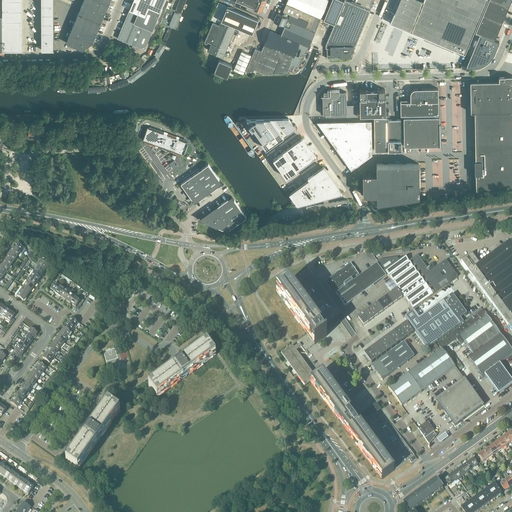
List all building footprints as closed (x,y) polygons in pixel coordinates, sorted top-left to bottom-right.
[(23,10),(22,0),(2,0),(2,10),(23,10)] [(97,0),(94,8),(105,13),(109,3),(101,0),(97,0)] [(118,38),(141,48),(146,45),(165,0),(133,0),(131,6),(130,8),(118,38)] [(186,0),(179,0),(175,11),(181,13),(186,0)] [(225,0),(235,4),(236,0),(237,0),(253,7),(253,8),(261,12),(266,0),(225,0)] [(321,18),(323,12),(325,13),(326,10),(324,9),(326,5),(314,0),(302,0),(302,1),(300,0),(287,0),(286,4),(309,13),(321,18)] [(344,0),(344,1),(342,0),(331,0),(323,20),(334,24),(326,45),(326,48),(327,48),(327,58),(344,57),(345,57),(346,57),(347,57),(348,56),(349,56),(350,55),(351,54),(352,53),(353,52),(353,51),(370,10),(364,8),(362,12),(354,8),(356,4),(351,3),(345,0),(344,0)] [(395,11),(390,23),(411,31),(465,54),(487,0),(423,0),(424,1),(421,7),(418,14),(416,20),(395,11)] [(403,0),(399,0),(398,5),(418,14),(421,7),(403,0)] [(509,6),(494,0),(488,0),(486,6),(505,14),(508,6),(509,6)] [(94,8),(82,3),(78,13),(90,18),(94,8)] [(306,20),(309,13),(286,4),(283,10),(285,11),(290,13),(306,20)] [(54,14),(54,5),(42,5),(42,14),(54,14)] [(398,5),(395,11),(416,20),(418,14),(398,5)] [(486,6),(483,15),(502,23),(502,22),(505,14),(486,6)] [(90,18),(101,22),(105,13),(94,8),(90,18)] [(2,10),(2,21),(23,20),(23,10),(2,10)] [(285,26),(284,26),(285,26),(290,13),(285,11),(283,15),(277,13),(274,21),(285,26)] [(170,27),(175,29),(181,14),(175,12),(170,23),(169,26),(170,27)] [(90,18),(78,13),(74,23),(86,27),(90,18)] [(320,18),(321,18),(309,13),(306,20),(290,13),(285,26),(284,26),(281,35),(294,40),(309,47),(321,19),(322,19),(320,18)] [(54,23),(54,14),(42,14),(42,23),(54,23)] [(502,23),(483,15),(479,23),(498,31),(502,23)] [(86,27),(97,32),(101,22),(90,18),(86,27)] [(23,51),(23,20),(2,21),(3,51),(23,51)] [(54,32),(54,23),(42,23),(42,32),(54,32)] [(86,27),(74,23),(70,32),(82,37),(86,27)] [(480,33),(485,36),(495,40),(495,39),(498,31),(479,23),(475,32),(480,33)] [(82,37),(93,42),(97,32),(86,27),(82,37)] [(168,28),(162,43),(165,45),(172,29),(168,28),(168,29),(168,28)] [(270,30),(264,44),(290,55),(292,51),(290,50),(294,40),(281,35),(270,30)] [(54,50),(54,32),(42,32),(42,50),(54,50)] [(82,37),(70,32),(66,42),(77,47),(82,37)] [(480,33),(467,65),(466,67),(473,67),(474,67),(475,67),(478,66),(481,65),(483,64),(486,63),(488,61),(490,59),(492,57),(493,55),(495,52),(499,41),(495,40),(485,36),(480,33)] [(93,42),(82,37),(77,47),(83,49),(93,42)] [(290,55),(293,56),(290,63),(291,63),(288,69),(292,71),(293,68),(295,69),(302,63),(308,47),(309,47),(294,40),(290,50),(292,51),(290,55)] [(255,48),(246,71),(252,72),(254,70),(265,74),(272,73),(287,72),(288,69),(291,63),(290,63),(293,56),(290,55),(264,44),(263,48),(262,48),(261,49),(262,49),(261,51),(255,48)] [(159,58),(166,48),(161,45),(155,55),(159,58)] [(147,65),(142,69),(145,73),(159,60),(156,57),(149,63),(149,62),(147,64),(147,65)] [(131,83),(144,74),(141,69),(128,79),(131,82),(131,83)] [(494,81),(474,81),(474,87),(475,111),(511,110),(511,75),(499,76),(499,81),(495,81),(494,81)] [(128,80),(108,87),(110,91),(129,84),(128,80)] [(410,94),(411,102),(401,102),(401,100),(401,115),(439,114),(438,88),(416,89),(415,89),(414,89),(413,89),(413,90),(412,90),(412,91),(411,91),(411,92),(411,93),(410,93),(410,94)] [(324,96),(321,96),(323,96),(323,114),(326,114),(326,116),(347,115),(358,115),(358,108),(347,108),(347,92),(339,92),(339,90),(330,90),(330,89),(328,89),(328,92),(325,92),(325,91),(324,91),(324,96)] [(360,90),(360,95),(360,96),(361,96),(361,98),(360,98),(360,102),(360,113),(360,115),(373,115),(373,90),(367,90),(366,90),(366,89),(365,89),(361,89),(360,89),(360,90)] [(379,90),(373,90),(373,115),(386,115),(386,113),(387,113),(390,113),(389,110),(386,110),(386,98),(385,98),(385,96),(385,95),(386,95),(386,94),(385,90),(385,89),(384,89),(380,89),(379,89),(379,90)] [(511,110),(475,111),(475,112),(475,127),(475,160),(474,160),(474,161),(476,161),(476,165),(476,173),(475,173),(475,174),(476,174),(476,186),(476,192),(506,188),(506,187),(511,186),(511,110)] [(401,139),(401,119),(388,119),(388,116),(374,116),(375,150),(384,150),(401,149),(401,139)] [(404,145),(404,146),(440,145),(440,116),(437,116),(404,117),(404,145)] [(250,118),(247,117),(251,123),(249,125),(266,149),(296,128),(294,125),(291,121),(289,118),(250,118)] [(372,120),(317,121),(351,169),(372,154),(372,120)] [(138,143),(134,145),(148,164),(149,163),(150,162),(153,161),(165,177),(166,176),(169,181),(174,182),(196,165),(198,167),(199,168),(205,164),(202,161),(203,156),(190,139),(186,138),(183,140),(179,138),(179,137),(177,136),(176,137),(170,135),(163,125),(158,124),(152,129),(148,127),(145,133),(141,137),(140,141),(138,143)] [(43,129),(29,130),(29,138),(43,138),(43,129)] [(303,137),(273,159),(287,178),(316,156),(303,137)] [(376,164),(377,173),(363,173),(363,195),(377,194),(377,203),(420,196),(419,163),(376,164)] [(195,203),(222,183),(208,164),(181,183),(195,203)] [(309,180),(289,194),(297,205),(343,194),(338,188),(324,166),(308,178),(309,180)] [(218,206),(204,216),(203,217),(203,218),(203,220),(223,229),(224,228),(226,231),(229,229),(247,217),(232,196),(218,206)] [(347,199),(329,202),(306,206),(308,218),(349,211),(348,210),(349,210),(349,206),(348,203),(347,203),(347,199)] [(469,257),(462,262),(486,296),(508,326),(511,322),(511,243),(510,241),(479,263),(474,258),(472,259),(469,257)] [(17,243),(13,248),(20,253),(22,254),(25,249),(24,248),(17,243)] [(13,248),(9,254),(16,258),(20,253),(13,248)] [(9,254),(6,258),(13,263),(16,258),(9,254)] [(381,266),(380,266),(387,275),(413,310),(458,277),(458,276),(458,277),(446,260),(429,272),(428,271),(429,271),(429,270),(430,269),(429,268),(428,269),(425,266),(424,266),(421,262),(422,261),(417,255),(409,262),(405,257),(399,261),(397,258),(380,260),(381,266)] [(6,259),(2,263),(9,268),(13,263),(6,258),(6,259)] [(42,261),(38,266),(45,271),(49,266),(42,261)] [(2,264),(0,266),(0,269),(6,273),(9,268),(2,263),(2,264)] [(336,290),(356,276),(358,275),(350,263),(325,282),(333,293),(336,290)] [(356,276),(336,290),(338,292),(336,294),(345,306),(386,276),(377,264),(358,278),(356,276)] [(38,266),(35,271),(42,276),(45,271),(38,266)] [(281,289),(276,293),(277,293),(306,332),(307,335),(315,345),(327,336),(326,336),(325,334),(336,325),(333,321),(337,318),(351,338),(356,334),(348,323),(336,307),(309,270),(309,269),(308,270),(291,283),(289,283),(289,284),(281,289)] [(35,271),(31,276),(38,281),(42,276),(35,271)] [(31,276),(28,281),(35,286),(38,281),(31,276)] [(28,281),(24,286),(31,291),(35,286),(28,281)] [(55,283),(50,290),(56,294),(61,287),(55,283)] [(24,286),(20,292),(27,296),(31,291),(24,286)] [(61,287),(56,294),(61,297),(66,290),(61,287)] [(398,301),(403,297),(397,289),(392,293),(398,301)] [(66,290),(61,297),(66,301),(71,294),(66,290)] [(20,292),(17,297),(24,302),(27,296),(20,292)] [(398,301),(392,293),(387,296),(393,305),(398,301)] [(71,294),(66,301),(70,304),(75,297),(71,294)] [(467,314),(452,295),(419,318),(414,311),(404,318),(430,353),(438,348),(435,344),(463,323),(460,319),(467,314)] [(387,296),(382,300),(388,308),(393,305),(387,296)] [(75,297),(70,304),(71,304),(76,308),(78,304),(81,306),(84,301),(82,299),(81,301),(76,297),(75,297)] [(388,308),(382,300),(377,303),(383,312),(388,308)] [(383,312),(377,303),(372,307),(378,315),(383,312)] [(378,315),(372,307),(367,311),(373,319),(378,315)] [(0,317),(1,318),(2,317),(4,319),(9,312),(5,308),(4,308),(0,314),(0,317)] [(437,344),(441,349),(442,349),(456,339),(460,345),(464,342),(473,354),(485,345),(500,335),(482,311),(480,308),(465,319),(467,322),(437,344)] [(373,319),(367,311),(363,314),(368,322),(373,319)] [(9,312),(4,319),(5,319),(7,320),(9,322),(9,323),(8,324),(11,326),(14,321),(12,319),(15,315),(10,312),(9,312)] [(363,314),(357,318),(363,326),(368,322),(363,314)] [(69,321),(68,323),(75,328),(78,323),(72,319),(71,318),(70,318),(68,321),(69,321)] [(66,326),(64,328),(71,333),(75,328),(68,323),(67,323),(65,326),(66,326)] [(407,338),(414,333),(406,323),(400,328),(407,338)] [(62,331),(60,333),(67,338),(71,333),(64,328),(63,328),(61,331),(62,331)] [(403,341),(407,338),(400,328),(396,330),(393,333),(400,343),(403,341)] [(30,329),(26,334),(33,339),(37,334),(30,329)] [(58,336),(57,338),(64,343),(67,338),(60,333),(58,336)] [(395,346),(400,343),(393,333),(388,336),(395,346)] [(26,334),(23,339),(30,344),(33,339),(26,334)] [(314,345),(315,345),(307,335),(297,342),(299,345),(301,347),(304,352),(314,345)] [(511,351),(500,335),(485,345),(499,364),(511,354),(511,351)] [(391,350),(395,346),(388,336),(383,340),(391,350)] [(55,341),(53,343),(60,348),(64,343),(57,338),(56,338),(54,341),(55,341)] [(23,339),(19,344),(26,349),(30,344),(23,339)] [(386,353),(391,350),(383,340),(378,343),(386,353)] [(17,342),(13,347),(16,349),(23,354),(26,349),(19,344),(17,342)] [(371,365),(375,370),(382,380),(414,356),(404,342),(371,365)] [(51,346),(50,348),(57,353),(60,348),(53,343),(51,346)] [(381,357),(386,353),(378,343),(375,345),(374,347),(381,357)] [(149,386),(152,392),(154,393),(157,398),(158,398),(157,398),(183,379),(193,372),(215,356),(216,356),(215,354),(208,345),(207,344),(207,345),(206,345),(204,347),(204,346),(183,361),(181,363),(181,362),(180,361),(174,366),(174,367),(175,367),(175,368),(172,369),(170,371),(152,384),(152,385),(149,387),(149,386)] [(281,354),(305,387),(311,382),(315,379),(295,352),(301,347),(299,345),(295,348),(294,348),(292,346),(281,354)] [(499,364),(485,345),(473,354),(468,358),(475,368),(478,372),(477,373),(483,380),(486,378),(498,394),(499,394),(507,388),(509,387),(509,386),(511,384),(511,381),(504,371),(499,364)] [(376,360),(381,357),(374,347),(369,350),(376,360)] [(48,351),(46,353),(53,358),(57,353),(50,348),(49,348),(47,351),(48,351)] [(16,349),(12,354),(19,359),(23,354),(16,349)] [(442,349),(441,349),(432,356),(388,388),(402,407),(427,388),(439,404),(438,409),(443,410),(444,411),(451,420),(451,421),(455,427),(484,406),(478,398),(473,392),(442,349)] [(371,364),(376,360),(369,350),(364,354),(371,364)] [(44,356),(43,359),(46,361),(49,364),(53,358),(46,353),(44,356)] [(12,354),(8,359),(15,364),(19,359),(12,354)] [(36,368),(43,373),(46,368),(45,367),(39,363),(37,366),(36,368)] [(31,373),(39,378),(41,380),(43,377),(41,376),(43,373),(36,368),(35,368),(33,371),(34,371),(32,373),(31,373)] [(28,378),(35,383),(39,378),(31,373),(29,376),(30,376),(29,378),(28,378)] [(385,424),(377,414),(377,413),(365,422),(360,415),(355,418),(325,377),(324,377),(322,374),(323,374),(323,373),(316,378),(315,379),(311,382),(311,383),(311,382),(334,413),(382,479),(382,480),(394,471),(395,470),(396,469),(409,460),(414,456),(394,428),(389,421),(385,424)] [(24,383),(32,388),(35,383),(28,378),(26,381),(27,381),(25,383),(24,383)] [(21,388),(28,393),(32,388),(24,383),(22,386),(23,386),(21,388)] [(18,393),(25,398),(28,393),(21,388),(19,391),(18,393)] [(14,398),(21,403),(25,398),(18,393),(17,393),(15,396),(16,396),(14,398)] [(12,401),(11,404),(18,408),(21,403),(14,398),(12,401)] [(66,461),(67,462),(72,466),(77,469),(78,470),(92,450),(107,429),(120,411),(119,410),(115,407),(109,403),(108,402),(108,403),(106,406),(91,427),(89,429),(89,428),(88,428),(83,434),(84,435),(85,435),(81,441),(68,458),(69,459),(67,462),(66,461)] [(427,422),(418,429),(425,438),(428,444),(430,442),(432,440),(434,438),(436,436),(433,432),(434,432),(427,422)] [(448,438),(445,433),(437,440),(440,444),(448,438)] [(502,438),(508,445),(511,441),(507,434),(506,435),(503,438),(502,438)] [(508,445),(502,438),(501,438),(501,439),(498,441),(497,441),(503,449),(508,445)] [(493,445),(492,445),(498,452),(503,449),(497,441),(496,442),(497,442),(493,445)] [(498,452),(492,445),(492,446),(488,448),(493,456),(498,452)] [(483,452),(488,459),(493,456),(488,448),(487,449),(483,452)] [(488,459),(483,452),(482,453),(478,455),(478,456),(483,463),(488,459)] [(470,461),(468,462),(473,469),(477,465),(473,459),(470,461)] [(473,469),(468,462),(466,464),(463,466),(467,472),(473,469)] [(4,466),(0,470),(0,474),(3,477),(9,469),(4,466)] [(460,468),(458,470),(463,476),(467,472),(463,466),(461,468),(460,468)] [(9,469),(3,477),(8,480),(14,473),(9,469)] [(463,476),(458,470),(456,471),(457,471),(454,473),(458,479),(463,476)] [(14,473),(8,480),(13,484),(19,476),(14,473)] [(451,475),(449,477),(453,483),(458,479),(454,473),(451,476),(451,475)] [(19,476),(13,484),(18,487),(24,480),(19,476)] [(453,483),(449,477),(447,478),(447,479),(444,480),(444,481),(448,486),(453,483)] [(508,489),(509,488),(504,481),(502,479),(497,483),(504,492),(504,491),(508,489)] [(24,480),(18,487),(23,491),(29,483),(24,480)] [(436,480),(425,488),(431,497),(435,494),(438,493),(438,492),(443,489),(438,483),(436,480)] [(29,483),(23,491),(28,495),(34,487),(29,483)] [(485,496),(490,503),(501,495),(494,485),(483,493),(485,496)] [(425,488),(414,496),(413,497),(420,505),(424,502),(427,501),(427,500),(431,497),(425,488)] [(483,493),(472,501),(479,511),(490,503),(485,496),(483,493)] [(410,511),(412,511),(414,511),(413,510),(416,509),(420,505),(413,497),(403,505),(403,504),(402,505),(407,511),(410,511)] [(462,511),(477,511),(479,511),(472,501),(467,505),(461,509),(460,510),(462,511)] [(22,503),(19,508),(24,511),(27,511),(30,508),(28,507),(29,506),(26,504),(25,505),(22,503)]
